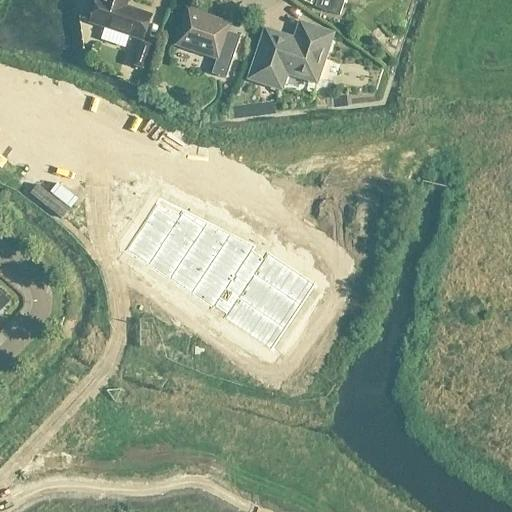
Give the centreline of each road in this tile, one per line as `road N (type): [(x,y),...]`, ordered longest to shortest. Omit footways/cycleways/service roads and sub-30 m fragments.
road 1 (residential): [(318,216),(220,207),(39,120),(23,126),(0,161)]
road 2 (residential): [(0,360),(37,319),(41,303),(36,287),(0,255)]
